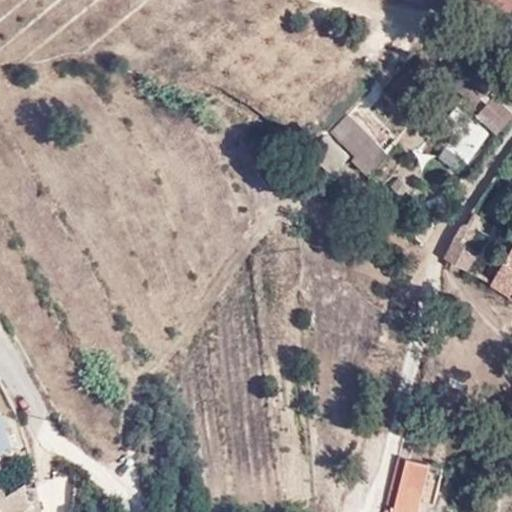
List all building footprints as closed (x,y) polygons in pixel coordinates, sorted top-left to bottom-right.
[(511,0),(494,0),(504,9),(509,8),(511,5),(511,0)] [(501,71),(485,59),(476,71),(469,66),(456,84),(478,101),(501,71)] [(511,95),(502,88),(481,115),(500,130),(511,114),(511,95)] [(481,127),(457,109),(437,133),(463,153),(481,127)] [(330,134),(312,153),(333,174),(351,155),(330,134)] [(370,137),(356,151),(358,153),(353,158),(367,170),(369,170),(386,155),(370,137)] [(446,258),(469,270),(481,249),(459,235),(446,258)] [(511,293),(511,253),(495,283),(511,293)] [(0,415),(0,444),(9,442),(0,415)] [(417,511),(430,462),(399,454),(384,511),(417,511)] [(448,480),(440,477),(436,496),(444,498),(448,480)] [(27,511),(23,490),(0,507),(0,511),(27,511)]
